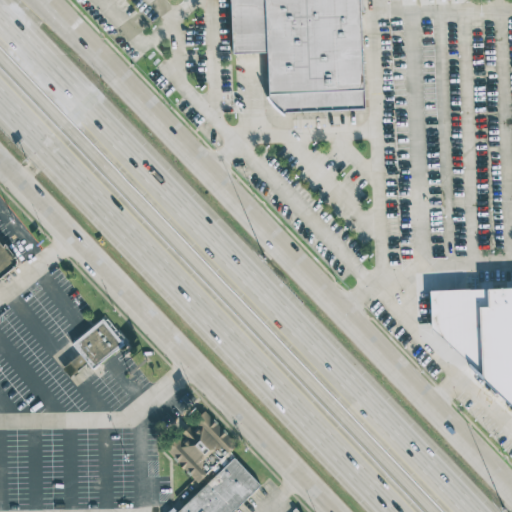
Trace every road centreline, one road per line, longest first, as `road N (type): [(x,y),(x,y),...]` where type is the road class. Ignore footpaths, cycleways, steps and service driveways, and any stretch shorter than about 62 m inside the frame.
road 1 (motorway): [(475,511),(0,9)]
road 2 (motorway): [(0,63),(421,511)]
road 3 (primary): [(511,487),(130,82)]
road 4 (motorway): [(0,112),(379,511)]
road 5 (primary): [(0,163),(330,511)]
